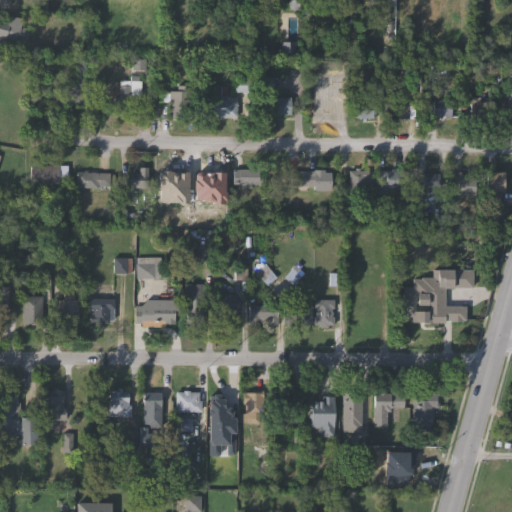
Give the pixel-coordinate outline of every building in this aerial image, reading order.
[(0,0),(10,0),(8,8),(0,5),(0,0)] [(243,0),(244,31),(230,31),(229,0),(243,0)] [(340,0),(361,0),(361,8),(340,8),(340,0)] [(30,26),(26,41),(0,33),(0,17),(8,20),(10,12),(23,16),(20,24),(30,26)] [(293,95),(293,113),(265,113),(265,86),(261,86),(261,75),(275,75),(275,95),(293,95)] [(137,105),(137,114),(131,114),(131,116),(124,116),(124,115),(119,115),(119,106),(115,106),(115,96),(120,96),(120,84),(130,84),(130,78),(140,78),(140,96),(138,96),(138,105),(137,105)] [(68,80),(79,80),(78,86),(92,87),(91,96),(84,96),(84,105),(78,104),(78,109),(67,109),(68,80)] [(192,83),(191,116),(171,116),(171,101),(161,101),(161,91),(169,91),(169,89),(176,89),(176,83),(192,83)] [(239,94),(239,117),(207,116),(207,95),(215,95),(215,85),(228,85),(228,94),(239,94)] [(339,91),(339,116),(319,116),(320,91),(339,91)] [(375,92),(375,116),(355,116),(356,92),(375,92)] [(490,118),(470,117),(471,95),(481,95),(481,100),(491,101),(490,118)] [(455,115),(433,115),(433,96),(455,96),(455,115)] [(415,103),(414,116),(391,116),(391,97),(398,98),(398,100),(411,101),(411,103),(415,103)] [(70,179),(60,178),(60,183),(35,182),(34,188),(29,188),(29,181),(31,181),(32,163),(61,164),(60,165),(71,166),(70,179)] [(263,182),(233,182),(233,167),(249,167),(249,165),(253,165),(253,167),(263,167),(263,182)] [(349,168),(355,168),(355,166),(361,166),(361,168),(370,168),(370,176),(365,176),(365,185),(371,185),(371,195),(351,195),(351,209),(339,209),(339,195),(349,195),(349,168)] [(404,168),(404,192),(396,192),(396,194),(376,194),(376,187),(378,187),(378,168),(391,168),(391,166),(398,166),(398,168),(404,168)] [(110,184),(98,184),(98,186),(77,185),(78,170),(85,170),(85,168),(89,168),(89,170),(111,171),(110,184)] [(148,169),(129,169),(129,189),(148,189),(148,169)] [(176,170),(164,169),(163,183),(176,183),(176,170)] [(331,190),(314,190),(314,185),(290,185),(290,171),(314,171),(314,169),(325,169),(325,172),(331,172),(331,190)] [(440,187),(423,187),(423,197),(417,197),(417,186),(415,186),(415,169),(424,169),(424,171),(440,171),(440,187)] [(191,197),(222,197),(222,170),(205,170),(205,185),(191,185),(191,197)] [(476,175),(476,194),(458,194),(458,183),(454,183),(454,170),(462,170),(463,175),(476,175)] [(487,190),(486,170),(505,170),(505,190),(487,190)] [(165,217),(173,217),(173,197),(184,197),(184,185),(165,185),(165,217)] [(163,277),(138,277),(138,255),(163,255),(163,277)] [(276,279),(265,266),(256,274),(266,287),(276,279)] [(444,287),(444,306),(464,306),(464,320),(461,320),(461,322),(450,321),(450,320),(444,320),(444,323),(436,323),(436,324),(422,324),(422,323),(409,322),(409,321),(402,321),(402,315),(400,315),(400,296),(402,296),(402,287),(410,287),(411,279),(419,279),(419,278),(431,278),(431,269),(472,270),(471,287),(444,287)] [(205,323),(185,322),(185,294),(184,294),(184,283),(204,283),(204,294),(202,294),(202,300),(205,300),(205,323)] [(0,284),(8,284),(8,310),(0,310),(0,284)] [(78,298),(78,320),(71,320),(71,323),(66,323),(66,321),(57,320),(58,298),(63,298),(63,292),(74,292),(74,298),(78,298)] [(238,323),(233,323),(233,326),(224,326),(224,323),(219,323),(219,315),(217,315),(217,307),(219,307),(219,298),(223,298),(223,293),(234,293),(234,298),(239,298),(239,308),(237,308),(237,315),(238,315),(238,323)] [(44,325),(32,324),(32,321),(23,321),(24,294),(44,294),(44,325)] [(114,296),(114,319),(108,319),(108,322),(102,321),(101,324),(96,324),(96,321),(89,321),(89,312),(92,312),(92,309),(87,308),(88,296),(114,296)] [(180,297),(179,314),(176,313),(176,322),(167,322),(167,326),(142,325),(142,321),(136,321),(136,304),(142,303),(148,297),(180,297)] [(313,323),(313,314),(316,314),(316,306),(313,306),(313,297),(334,297),(334,306),(331,306),(331,314),(334,314),(334,323),(327,323),(327,326),(319,326),(319,323),(313,323)] [(277,323),(248,323),(248,304),(251,304),(251,303),(254,303),(254,304),(271,304),(271,303),(273,303),(273,304),(277,304),(277,323)] [(283,323),(283,304),(305,304),(305,303),(309,303),(309,304),(312,304),(312,323),(301,323),(301,317),(293,317),(293,323),(283,323)] [(19,421),(19,435),(1,434),(1,428),(0,428),(0,391),(3,391),(3,387),(16,387),(16,401),(18,401),(18,414),(17,414),(16,421),(19,421)] [(44,427),(45,387),(65,388),(65,407),(67,407),(67,419),(56,418),(56,427),(44,427)] [(133,415),(110,415),(110,389),(116,389),(116,387),(125,387),(125,391),(130,391),(130,404),(133,404),(133,415)] [(235,410),(221,410),(221,406),(209,406),(209,390),(222,390),(222,387),(229,387),(229,390),(235,390),(235,410)] [(262,415),(258,415),(258,422),(239,422),(239,411),(243,411),(243,402),(241,402),(241,391),(253,391),(253,388),(262,388),(262,415)] [(405,406),(391,406),(391,410),(388,410),(388,425),(374,425),(373,406),(375,406),(375,391),(379,391),(379,388),(385,388),(385,392),(405,392),(405,406)] [(414,422),(414,391),(420,391),(420,389),(428,389),(428,392),(441,392),(441,406),(435,406),(435,421),(432,421),(432,430),(415,430),(415,422),(414,422)] [(201,412),(175,412),(175,391),(183,391),(183,390),(190,390),(190,392),(198,392),(198,401),(201,401),(201,412)] [(295,410),(283,410),(283,416),(286,416),(286,429),(274,429),(274,417),(276,417),(276,410),(273,410),(274,390),(295,390),(295,410)] [(362,431),(342,431),(342,390),(356,391),(356,396),(362,396),(362,431)] [(161,428),(153,428),(153,448),(139,448),(139,427),(143,427),(143,391),(161,391),(161,428)] [(321,435),(321,431),(318,431),(318,427),(310,427),(311,398),(321,398),(321,395),(334,395),(333,435),(321,435)] [(21,416),(36,417),(36,444),(21,444),(21,416)] [(77,511),(77,503),(111,504),(111,511),(77,511)]
